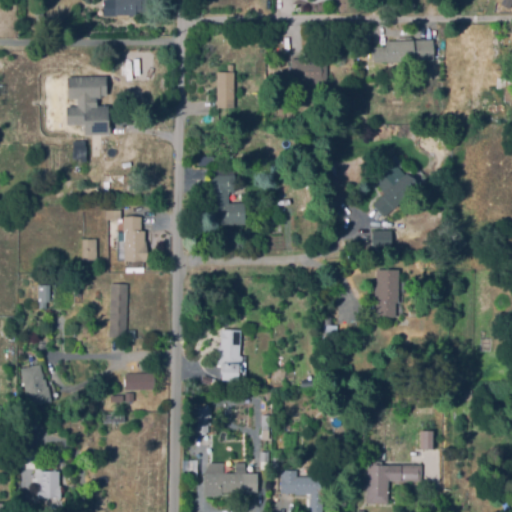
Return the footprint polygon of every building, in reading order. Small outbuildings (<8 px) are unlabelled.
[(105,16),(104,0),(147,0),(147,11),(135,12),(135,14),(116,14),(116,15),(105,16)] [(252,44),(243,44),(243,29),(252,29),(252,44)] [(378,42),(365,42),(365,32),(378,32),(378,42)] [(435,60),(370,60),(370,46),(385,46),(385,39),(434,39),(434,48),(439,48),(439,56),(434,56),(435,60)] [(326,84),(293,83),(294,59),(306,60),(306,55),(316,56),(316,53),(327,54),(326,84)] [(234,107),(217,107),(217,71),(234,71),(234,107)] [(66,76),(66,98),(75,98),(75,106),(64,106),(65,124),(83,124),(83,135),(108,134),(107,105),(97,105),(96,96),(105,95),(105,75),(66,76)] [(368,113),(359,113),(359,104),(368,104),(368,113)] [(125,176),(102,176),(102,157),(93,157),(93,134),(109,134),(109,138),(117,138),(117,147),(125,147),(125,158),(128,158),(128,165),(125,165),(125,176)] [(84,140),(71,141),(71,161),(84,160),(84,140)] [(309,150),(301,149),(302,140),(311,141),(309,150)] [(200,165),(199,156),(208,156),(208,164),(200,165)] [(385,216),(374,204),(386,193),(374,179),(396,159),(419,185),(385,216)] [(216,224),(215,207),(211,207),(210,176),(235,175),(235,191),(229,191),(229,203),(247,203),(247,223),(216,224)] [(146,260),(126,259),(126,235),(123,235),(124,217),(141,217),(141,230),(145,230),(145,241),(147,241),(146,260)] [(390,255),(374,255),(374,230),(391,231),(390,255)] [(96,260),(83,259),(84,238),(97,239),(96,260)] [(396,316),(376,316),(376,269),(399,269),(399,302),(396,302),(396,316)] [(126,335),(110,335),(112,284),(128,284),(126,335)] [(45,308),(39,308),(39,285),(50,285),(50,301),(45,301),(45,308)] [(337,345),(323,345),(323,325),(337,325),(337,345)] [(246,379),(222,378),(222,365),(218,364),(219,347),(222,347),(222,330),(240,330),(240,355),(246,355),(246,379)] [(28,407),(22,384),(25,383),(22,369),(40,365),(43,378),(46,378),(52,402),(28,407)] [(126,387),(126,374),(155,373),(155,387),(126,387)] [(216,435),(194,433),(196,406),(197,406),(198,403),(206,404),(206,407),(209,407),(208,422),(216,422),(216,435)] [(269,438),(260,438),(261,414),(269,415),(269,438)] [(104,430),(103,416),(123,415),(124,428),(104,430)] [(25,444),(25,428),(37,428),(37,443),(25,444)] [(433,448),(422,447),(422,430),(433,431),(433,448)] [(268,460),(260,460),(261,450),(269,451),(268,460)] [(389,502),(367,502),(368,460),(382,460),(382,464),(422,465),(422,480),(389,480),(389,502)] [(207,495),(206,462),(224,461),(225,473),(235,473),(235,463),(246,463),(246,492),(222,493),(223,495),(207,495)] [(61,498),(37,498),(37,468),(59,468),(59,485),(61,485),(61,498)] [(322,511),(306,511),(306,494),(296,495),(295,494),(282,493),(284,476),(297,470),(298,471),(308,471),(308,477),(322,477),(322,511)]
